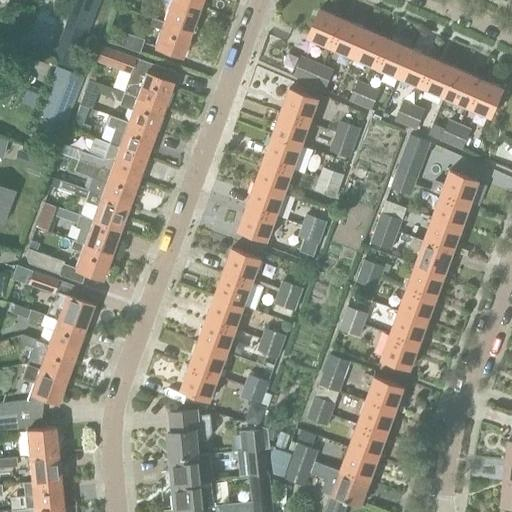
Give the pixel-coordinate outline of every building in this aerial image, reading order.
[(73,0),(65,22),(88,32),(100,0),(73,0)] [(200,3),(190,0),(170,0),(164,18),(191,28),(200,3)] [(331,46),(343,18),(320,8),(307,36),(331,46)] [(191,28),(164,18),(163,21),(152,17),(149,25),(160,29),(154,46),(181,56),(191,28)] [(353,56),(366,28),(343,18),(331,46),(353,56)] [(376,66),(389,38),(366,28),(353,56),(376,66)] [(119,30),(114,43),(139,52),(144,39),(119,30)] [(389,38),(376,66),(387,71),(382,82),(394,87),(399,76),(411,48),(389,38)] [(123,92),(164,106),(172,81),(162,78),(165,68),(102,45),(96,60),(131,72),(123,92)] [(422,86),(434,58),(411,48),(399,76),(422,86)] [(314,85),(323,64),(301,54),(292,75),(314,85)] [(445,96),(457,68),(434,58),(422,86),(445,96)] [(323,64),(314,85),(325,89),(334,69),(323,64)] [(468,106),(480,78),(457,68),(445,96),(468,106)] [(66,124),(82,84),(55,74),(39,114),(66,124)] [(480,78),(468,106),(491,116),(503,88),(480,78)] [(349,100),(360,105),(369,84),(358,79),(349,100)] [(164,106),(123,92),(97,83),(98,82),(91,80),(88,89),(94,91),(120,100),(119,104),(132,108),(127,121),(155,130),(164,106)] [(371,109),(380,88),(369,84),(360,105),(371,109)] [(374,113),(384,118),(395,90),(385,86),(374,113)] [(281,111),(310,121),(318,98),(289,87),(281,111)] [(405,124),(414,103),(403,98),(395,119),(405,124)] [(414,103),(405,124),(417,129),(425,108),(414,103)] [(301,145),(310,121),(281,111),(272,134),(301,145)] [(155,130),(127,121),(110,114),(107,123),(115,126),(109,143),(146,156),(155,130)] [(451,144),(460,123),(449,118),(440,139),(451,144)] [(339,119),(335,130),(356,138),(360,127),(339,119)] [(83,122),(80,131),(87,134),(91,125),(83,122)] [(460,123),(451,144),(462,149),(471,128),(460,123)] [(331,142),(352,150),(356,138),(335,130),(331,142)] [(293,168),(301,145),(272,134),(264,158),(293,168)] [(137,179),(146,156),(109,143),(103,158),(82,150),(79,158),(137,179)] [(128,204),(137,179),(79,158),(75,170),(105,181),(101,194),(128,204)] [(284,192),(293,168),(264,158),(255,181),(284,192)] [(395,176),(415,183),(419,172),(399,165),(395,176)] [(319,178),(339,185),(343,174),(323,166),(319,178)] [(434,179),(431,189),(441,193),(470,204),(479,180),(450,169),(445,183),(434,179)] [(411,195),(415,183),(395,176),(390,188),(411,195)] [(335,196),(339,185),(319,178),(314,189),(335,196)] [(128,204),(101,194),(75,185),(62,180),(59,188),(72,193),(86,198),(85,202),(97,206),(92,218),(120,228),(128,204)] [(276,215),(284,192),(255,181),(247,205),(276,215)] [(0,193),(13,198),(16,190),(0,183),(0,193)] [(0,222),(3,224),(13,198),(0,193),(0,222)] [(461,227),(470,204),(441,193),(433,217),(461,227)] [(267,239),(276,215),(247,205),(238,229),(267,239)] [(92,218),(66,209),(63,218),(77,223),(76,227),(81,229),(77,240),(83,243),(111,253),(120,228),(92,218)] [(377,223),(398,231),(402,219),(381,212),(377,223)] [(306,213),(302,223),(323,230),(326,220),(306,213)] [(453,250),(461,227),(433,217),(424,240),(453,250)] [(318,243),(323,230),(302,223),(297,235),(318,243)] [(391,250),(398,231),(377,223),(371,242),(391,250)] [(444,274),(453,250),(424,240),(413,236),(408,248),(420,252),(415,263),(444,274)] [(102,278),(111,253),(83,243),(77,240),(73,239),(70,247),(80,251),(74,268),(102,278)] [(64,261),(28,247),(25,254),(28,262),(59,274),(64,261)] [(223,271),(252,281),(261,258),(232,247),(223,271)] [(361,270),(381,278),(386,266),(365,258),(361,270)] [(436,297),(444,274),(415,263),(410,278),(405,277),(402,285),(436,297)] [(32,270),(16,264),(13,271),(30,277),(28,284),(53,292),(57,279),(41,273),(33,270),(32,270)] [(378,288),(381,278),(361,270),(357,281),(378,288)] [(223,271),(215,294),(244,305),(256,309),(264,286),(252,281),(223,271)] [(282,280),(278,291),(299,298),(303,287),(282,280)] [(427,321),(436,297),(402,285),(407,287),(398,310),(427,321)] [(45,314),(57,318),(84,327),(92,303),(65,293),(65,294),(57,290),(53,300),(51,299),(45,314)] [(274,303),(294,310),(299,298),(278,291),(274,303)] [(235,328),(244,305),(215,294),(206,318),(235,328)] [(344,317),(364,324),(368,313),(348,306),(344,317)] [(42,323),(45,314),(30,309),(27,318),(39,322),(42,323)] [(419,344),(427,321),(398,310),(390,334),(419,344)] [(360,335),(364,324),(344,317),(340,328),(360,335)] [(47,343),(74,352),(84,327),(57,318),(48,342),(47,343)] [(227,352),(235,328),(206,318),(198,341),(227,352)] [(265,327),(261,338),(281,345),(285,334),(265,327)] [(32,347),(27,361),(66,376),(74,352),(47,343),(48,342),(22,333),(19,342),(32,347)] [(410,368),(419,344),(390,334),(381,357),(410,368)] [(257,349),(277,356),(281,345),(261,338),(257,349)] [(218,375),(227,352),(198,341),(189,365),(218,375)] [(57,402),(66,376),(27,361),(21,378),(33,382),(30,392),(57,402)] [(210,399),(218,375),(189,365),(181,389),(210,399)] [(344,379),(324,372),(320,384),(339,391),(344,379)] [(244,384),(265,392),(269,380),(248,373),(244,384)] [(366,400),(395,410),(403,386),(375,376),(366,400)] [(261,403),(265,392),(244,384),(240,396),(261,403)] [(311,406),(331,414),(336,402),(315,395),(311,406)] [(0,417),(16,415),(15,400),(0,402),(0,417)] [(386,434),(395,410),(366,400),(357,423),(386,434)] [(245,421),(256,424),(259,425),(265,408),(251,403),(245,421)] [(327,425),(331,414),(311,406),(307,418),(327,425)] [(170,457),(198,455),(197,443),(207,441),(212,433),(210,413),(197,415),(197,409),(169,412),(171,431),(167,431),(170,457)] [(0,417),(0,429),(17,428),(16,415),(0,417)] [(378,457),(386,434),(357,423),(349,447),(378,457)] [(242,431),(243,450),(250,449),(250,450),(258,450),(258,447),(262,446),(262,448),(268,448),(271,448),(270,429),(259,425),(256,424),(257,430),(242,431)] [(28,455),(57,452),(54,426),(26,428),(28,455)] [(288,451),(293,453),(314,461),(318,449),(297,441),(297,442),(292,441),(288,451)] [(249,450),(251,472),(269,470),(268,448),(262,448),(262,446),(258,447),(258,450),(250,450),(250,449),(243,450),(243,451),(249,450)] [(340,470),(369,480),(378,457),(349,447),(340,470)] [(28,455),(31,481),(59,478),(57,452),(28,455)] [(198,455),(170,457),(173,484),(213,480),(210,453),(198,455)] [(306,486),(310,473),(314,461),(293,453),(284,477),(306,486)] [(0,466),(17,465),(16,456),(0,457),(0,466)] [(326,479),(322,490),(360,504),(369,480),(340,470),(314,461),(310,473),(326,479)] [(503,484),(511,484),(511,462),(505,462),(503,484)] [(248,477),(251,501),(268,499),(265,475),(248,477)] [(22,482),(25,507),(34,507),(62,504),(59,478),(31,481),(22,482)] [(213,480),(173,484),(176,509),(219,504),(216,480),(213,480)] [(511,484),(503,484),(501,503),(511,504),(511,484)] [(269,511),(268,499),(251,501),(252,511),(269,511)] [(238,511),(238,503),(219,504),(219,511),(238,511)]
